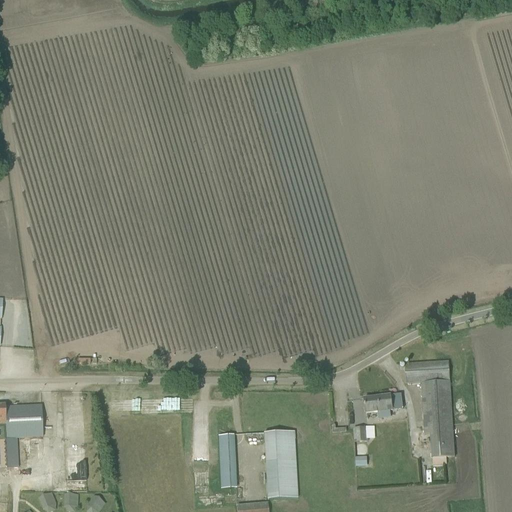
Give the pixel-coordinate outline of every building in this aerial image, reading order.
[(433,459),(433,466),(447,466),(446,458),(454,458),(450,382),(449,362),(405,365),(406,385),(421,384),(423,435),(430,435),(432,459),(433,459)] [(378,413),(379,420),(391,418),(390,412),(402,410),(401,395),(364,400),(366,414),(378,413)] [(5,405),(0,405),(0,424),(5,424),(6,439),(17,439),(42,438),(41,406),(10,407),(6,407),(5,407),(5,405)] [(353,441),(374,441),(374,427),(353,428),(353,441)] [(294,432),(263,434),(267,501),(298,499),(294,432)] [(233,435),(217,436),(219,489),(235,489),(233,435)] [(82,480),(83,454),(65,454),(65,480),(82,480)] [(367,458),(355,458),(356,468),(367,467),(367,458)] [(195,475),(205,475),(206,460),(196,459),(195,475)] [(234,511),(266,511),(266,503),(234,505),(234,511)]
